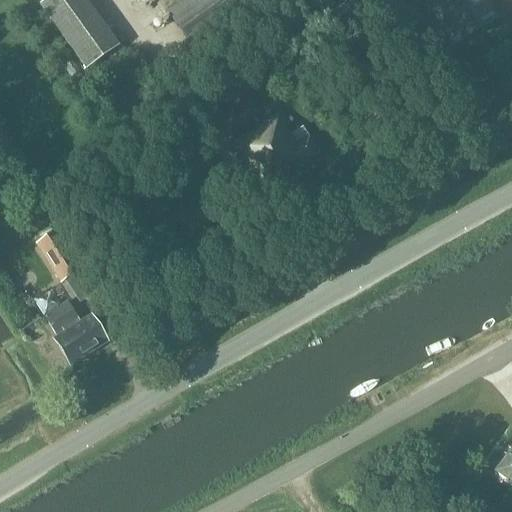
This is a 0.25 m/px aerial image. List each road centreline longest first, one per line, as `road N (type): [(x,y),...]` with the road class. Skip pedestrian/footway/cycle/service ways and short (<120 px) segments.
road 1 (unclassified): [(0,488),(511,195)]
road 2 (unclassified): [(225,511),(511,355)]
